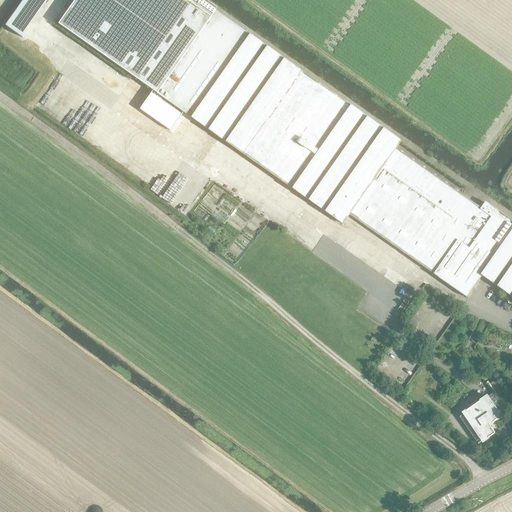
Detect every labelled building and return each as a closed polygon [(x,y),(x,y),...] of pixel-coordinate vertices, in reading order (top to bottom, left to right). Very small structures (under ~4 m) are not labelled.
[(511,221),(485,203),(481,208),(396,148),(401,141),(216,11),(216,10),(201,0),(75,0),(59,24),(343,224),(350,214),(415,261),(434,274),(433,274),(466,297),(482,276),(511,296),(511,221)] [(22,35),(36,13),(30,9),(29,11),(24,9),(25,7),(21,4),(7,25),(22,35)] [(39,102),(49,110),(62,93),(56,89),(52,93),(48,90),(39,102)] [(140,110),(171,131),(182,115),(152,93),(140,110)] [(85,105),(73,125),(83,131),(95,111),(85,105)] [(495,433),(488,423),(492,420),(493,422),(501,417),(498,413),(506,408),(495,392),(459,417),(478,444),(495,433)]
